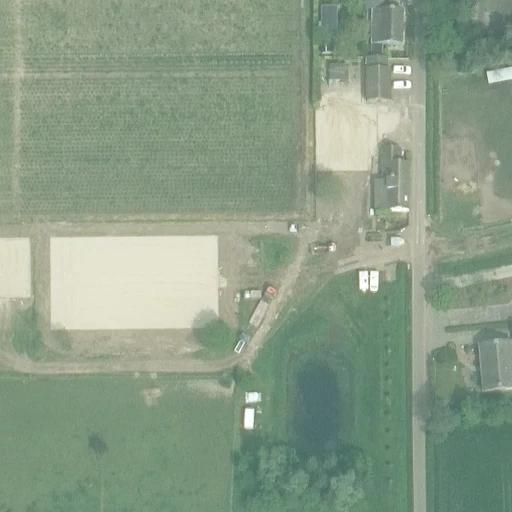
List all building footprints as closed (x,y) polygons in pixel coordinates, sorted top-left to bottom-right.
[(373,3),(373,47),(401,47),(402,12),(392,12),(392,3),(373,3)] [(367,60),(367,70),(366,103),(389,104),(390,71),(387,71),(388,61),(367,60)] [(345,96),(346,79),(326,78),(325,95),(345,96)] [(388,183),(388,213),(409,214),(409,166),(401,166),(401,151),(383,150),(382,183),(388,183)] [(511,349),(511,345),(479,348),(484,394),(511,391),(511,349)]
